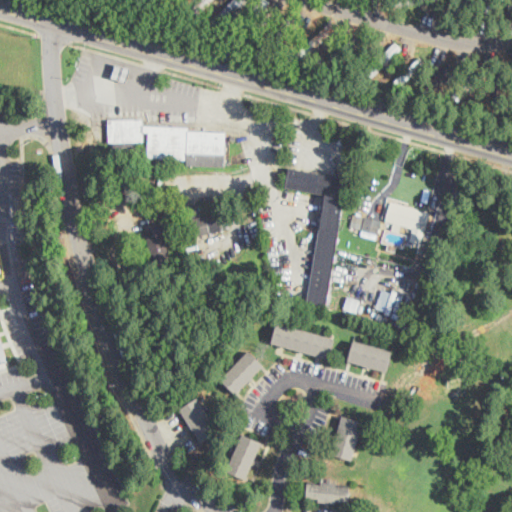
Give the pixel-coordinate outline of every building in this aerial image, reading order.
[(213,0),(194,19),(188,13),(195,7),(201,0),(213,0)] [(245,0),(246,1),(215,30),(210,24),(234,0),(245,0)] [(266,11),(245,34),(239,29),(264,0),(270,6),(266,11)] [(466,0),(461,16),(451,13),(455,0),(466,0)] [(494,0),(492,12),(484,10),(486,0),(494,0)] [(293,16),(280,44),(275,41),(288,13),(293,16)] [(337,27),(301,61),(295,55),(331,20),(337,27)] [(361,41),(334,65),(330,59),(357,36),(361,41)] [(402,49),(377,75),(372,70),(396,44),(402,49)] [(425,62),(397,90),(393,85),(420,58),(425,62)] [(455,69),(427,97),(421,90),(449,63),(455,69)] [(127,82),(127,83),(113,78),(118,64),(132,69),(127,82)] [(485,69),(457,104),(451,99),(479,65),(485,69)] [(509,66),(504,104),(497,103),(501,65),(509,66)] [(226,132),(225,154),(225,167),(187,165),(187,160),(148,159),(149,132),(144,132),(144,142),(139,142),(139,147),(114,146),(114,142),(110,142),(111,118),(143,119),(143,126),(189,128),(189,131),(226,132)] [(338,237),(326,309),(306,305),(325,195),(286,189),(290,169),(340,177),(337,198),(344,199),(338,237)] [(189,200),(190,205),(199,204),(201,217),(219,214),(222,231),(190,238),(187,223),(183,223),(179,202),(189,200)] [(432,213),(426,232),(387,221),(388,217),(392,202),(432,213)] [(381,220),(380,228),(381,228),(380,232),(379,231),(378,234),(361,230),(363,222),(362,222),(362,223),(351,221),(353,214),(381,220)] [(171,260),(152,264),(145,225),(153,224),(164,222),(171,260)] [(412,295),(403,320),(392,317),(399,295),(406,298),(407,294),(412,295)] [(335,340),(330,359),(273,343),(278,324),(335,340)] [(393,353),(387,372),(349,361),(350,360),(355,342),(393,353)] [(238,393),(237,394),(222,380),(250,351),(264,366),(238,393)] [(219,431),(202,442),(181,409),(197,398),(219,431)] [(354,455),(353,461),(333,455),(334,454),(344,417),(363,423),(354,455)] [(254,463),(246,482),(226,472),(243,434),(263,443),(254,463)] [(337,484),(337,487),(350,488),(349,502),(337,501),(336,504),(320,502),(320,499),(308,498),(309,484),(322,485),(322,482),(337,484)]
